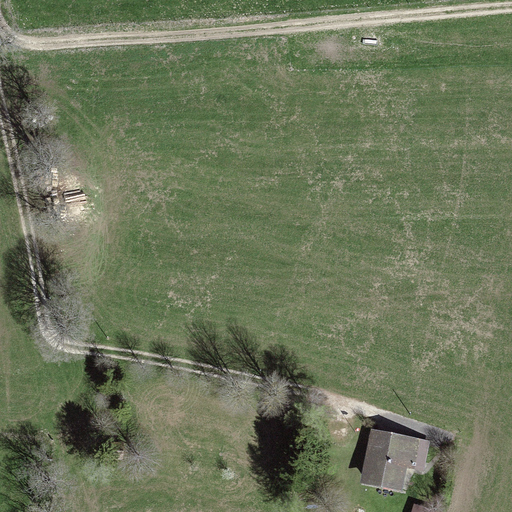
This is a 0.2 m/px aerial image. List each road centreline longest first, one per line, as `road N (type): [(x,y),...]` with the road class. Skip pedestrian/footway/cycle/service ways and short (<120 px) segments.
road 1 (track): [(0,84),(53,327),(81,346),(387,422)]
road 2 (unknown): [(0,48),(138,23),(461,0)]
